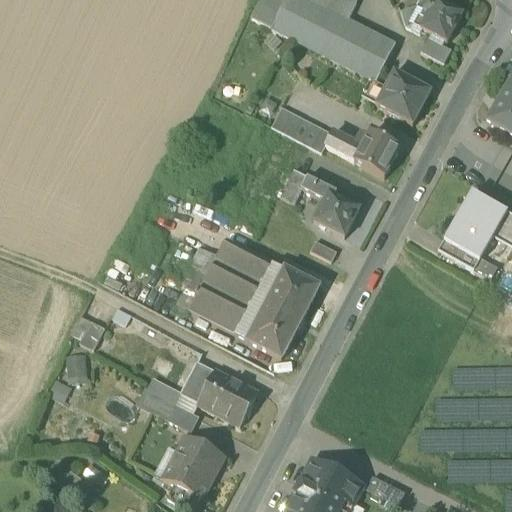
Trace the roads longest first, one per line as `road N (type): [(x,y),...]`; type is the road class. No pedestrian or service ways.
road 1 (residential): [(511,22),(476,73),(291,426)]
road 2 (track): [(302,401),(82,287),(0,255)]
road 3 (residential): [(291,426),(459,511)]
